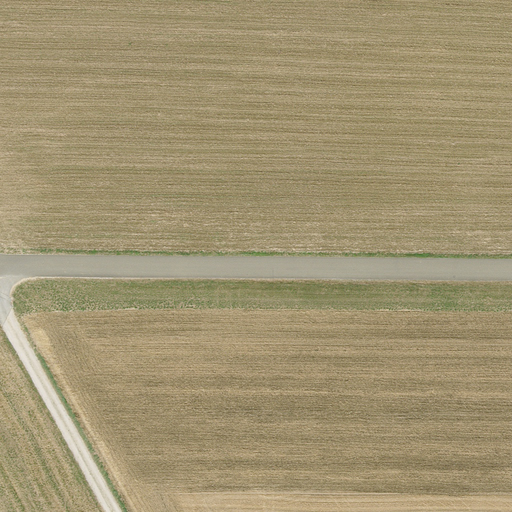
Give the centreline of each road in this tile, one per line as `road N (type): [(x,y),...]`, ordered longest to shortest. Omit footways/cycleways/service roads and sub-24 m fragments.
road 1 (unclassified): [(0,265),(511,271)]
road 2 (track): [(0,312),(111,511)]
